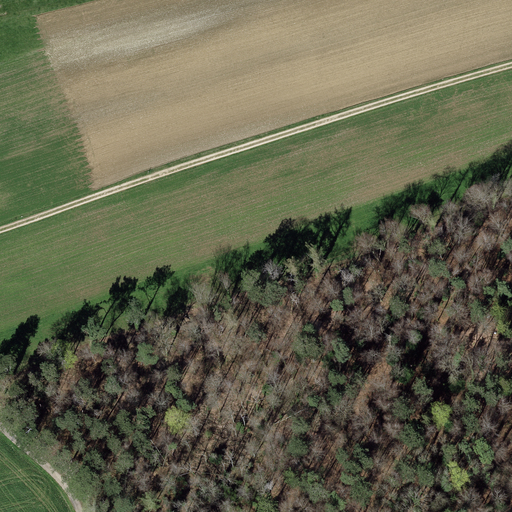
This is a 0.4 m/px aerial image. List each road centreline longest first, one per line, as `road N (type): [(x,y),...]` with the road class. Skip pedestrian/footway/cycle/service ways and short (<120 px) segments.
road 1 (motorway): [(0,348),(260,152),(427,0)]
road 2 (track): [(0,226),(511,60)]
road 3 (motorway): [(336,0),(223,99),(0,266)]
road 4 (track): [(0,425),(58,476),(81,511)]
